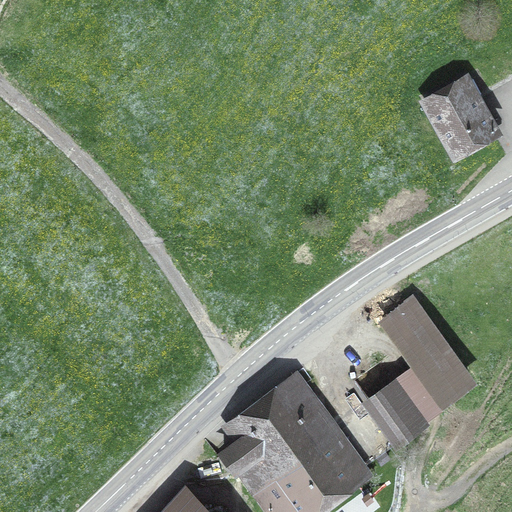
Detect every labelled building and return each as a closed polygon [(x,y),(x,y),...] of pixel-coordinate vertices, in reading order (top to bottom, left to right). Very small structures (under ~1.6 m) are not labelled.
[(496,135),(464,79),(428,100),(461,156),(496,135)] [(467,382),(409,301),(383,320),(442,401),(467,382)] [(299,511),(304,511),(356,475),(330,440),(340,433),(295,371),(231,417),(245,437),(226,450),(260,497),(279,483),(299,511)] [(395,382),(370,401),(402,441),(426,423),(395,382)] [(205,511),(185,493),(166,511),(205,511)]
